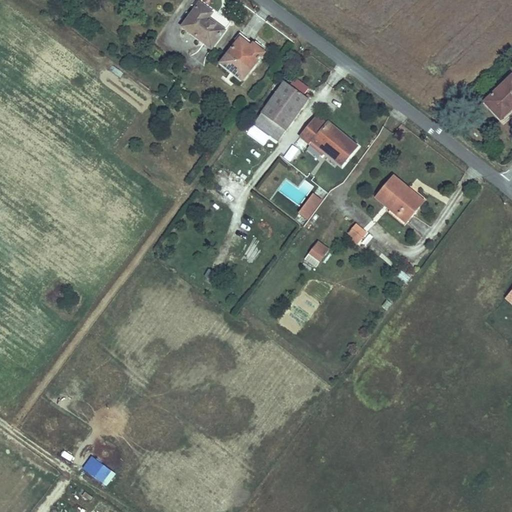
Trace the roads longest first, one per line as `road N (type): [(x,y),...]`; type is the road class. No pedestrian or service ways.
road 1 (unclassified): [(263,0),(502,184)]
road 2 (unknown): [(402,105),(333,221),(336,256)]
